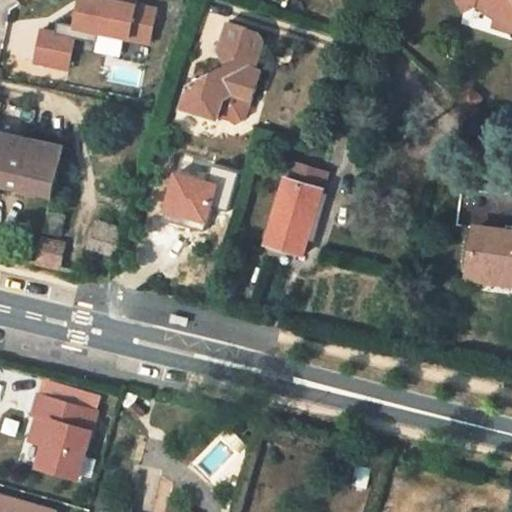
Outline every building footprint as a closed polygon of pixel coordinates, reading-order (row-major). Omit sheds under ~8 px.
[(142,6),(112,0),(81,0),(76,26),(62,23),(59,33),(43,30),(35,63),(71,70),(78,39),(97,43),(99,36),(131,43),(152,48),(160,10),(142,6)] [(511,0),(457,0),(464,11),(475,6),(495,19),(493,28),(511,34),(511,0)] [(242,57),(189,87),(182,108),(217,120),(218,115),(236,120),(245,116),(250,99),(252,100),(261,70),(256,69),(265,40),(259,33),(229,23),(220,51),(242,57)] [(64,145),(0,130),(0,185),(51,198),(64,145)] [(323,190),(285,179),(266,245),(303,255),(323,190)] [(64,215),(50,213),(47,232),(61,235),(64,215)] [(96,229),(122,237),(125,229),(98,222),(96,229)] [(511,232),(476,227),(468,273),(511,279),(511,232)] [(96,229),(91,247),(117,255),(122,237),(96,229)] [(64,243),(41,238),(34,264),(58,270),(64,243)] [(511,279),(468,273),(467,281),(511,287),(511,279)] [(37,465),(81,477),(105,394),(44,376),(26,437),(43,442),(37,465)] [(25,440),(24,462),(37,463),(39,440),(25,440)] [(54,511),(55,510),(0,494),(0,511),(54,511)]
